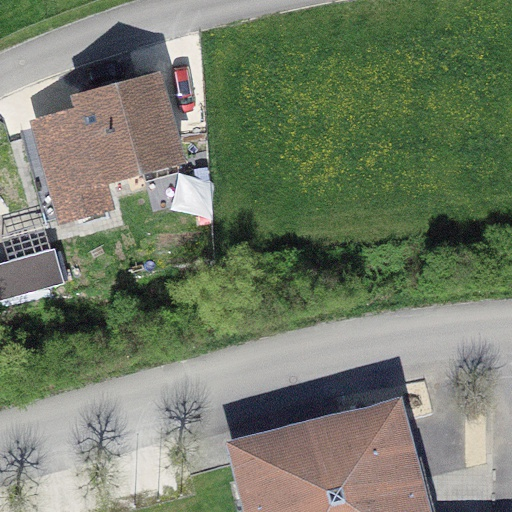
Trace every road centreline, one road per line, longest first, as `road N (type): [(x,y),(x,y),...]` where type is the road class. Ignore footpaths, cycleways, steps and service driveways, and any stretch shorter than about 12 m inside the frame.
road 1 (residential): [(0,437),(353,337),(511,322)]
road 2 (residential): [(0,75),(37,56),(249,0)]
